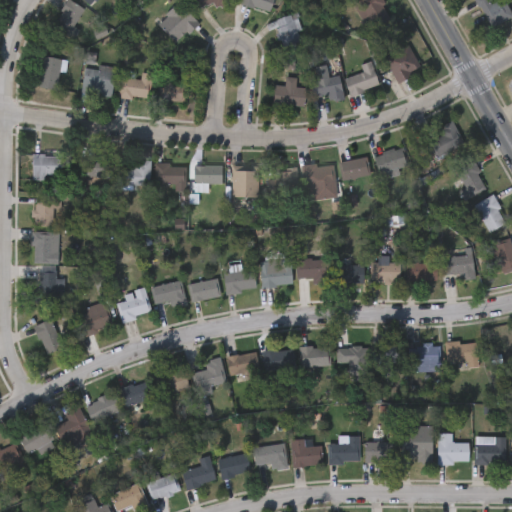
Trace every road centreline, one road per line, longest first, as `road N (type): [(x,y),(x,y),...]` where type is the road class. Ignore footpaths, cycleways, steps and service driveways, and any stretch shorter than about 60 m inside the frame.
road 1 (residential): [(0,113),(207,141),(333,138),(387,121),(511,56)]
road 2 (residential): [(0,415),(95,364),(224,327),(511,307)]
road 3 (residential): [(33,0),(15,30),(2,114),(1,338),(27,397)]
road 4 (residential): [(233,511),(511,497)]
road 5 (residential): [(207,141),(215,57),(234,42),(249,56),(241,141)]
road 6 (tertiary): [(427,0),(511,146)]
